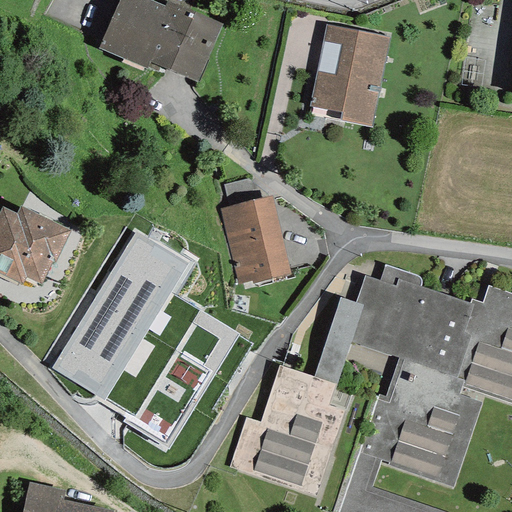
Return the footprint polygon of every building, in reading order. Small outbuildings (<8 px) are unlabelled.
[(167,0),(166,0),(164,7),(148,0),(118,0),(98,49),(145,69),(149,62),(196,82),(222,24),(167,0)] [(371,127),(389,38),(328,26),(325,25),(308,106),(312,107),(311,116),(371,127)] [(223,184),(228,206),(256,199),(251,178),(223,184)] [(290,273),(272,196),(256,199),(228,206),(219,208),(238,286),(290,273)] [(41,285),(52,262),(54,263),(70,230),(20,206),(16,214),(2,207),(0,210),(0,274),(21,285),(25,277),(41,285)] [(136,233),(51,369),(103,401),(101,404),(127,420),(124,423),(167,450),(239,335),(170,292),(187,265),(136,233)] [(336,511),(442,511),(371,487),(380,463),(452,489),(484,395),(511,404),(511,294),(488,286),(483,303),(470,299),(470,303),(420,286),(420,283),(420,280),(419,277),(384,266),(379,281),(364,275),(355,302),(340,298),(313,377),(278,366),(259,423),(245,418),(228,467),(339,505),(336,511)] [(28,482),(21,511),(111,511),(112,511),(62,500),(65,491),(28,482)]
